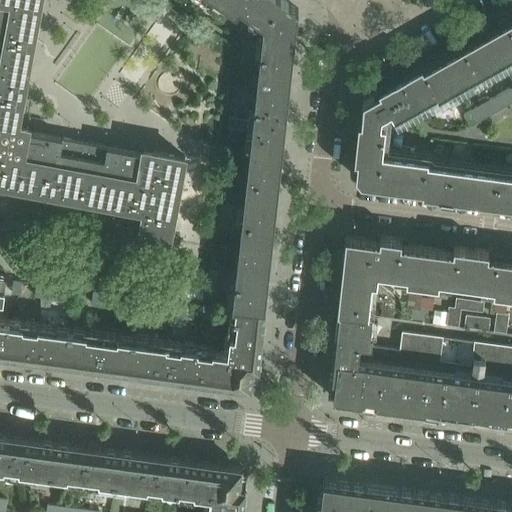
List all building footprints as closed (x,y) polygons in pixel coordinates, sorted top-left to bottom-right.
[(0,0),(0,181),(133,207),(132,216),(143,218),(139,235),(170,241),(185,156),(157,150),(144,147),(143,152),(28,130),(29,126),(18,124),(40,0),(0,0)] [(274,0),(218,0),(236,12),(240,8),(255,19),(258,16),(262,19),(274,0)] [(285,133),(293,59),(298,9),(285,0),(274,0),(262,19),(258,16),(255,19),(264,24),(252,129),(285,133)] [(511,15),(423,66),(422,64),(379,88),(380,91),(363,100),(361,120),(358,120),(354,158),(357,159),(356,175),(361,181),(423,189),(422,192),(511,204),(511,170),(428,160),(428,157),(383,151),(386,123),(381,123),(382,115),(391,110),(395,117),(437,93),(438,96),(439,95),(511,53),(511,15)] [(511,86),(464,114),(470,125),(511,101),(511,86)] [(242,142),(243,129),(228,127),(226,140),(242,142)] [(276,207),(285,133),(252,129),(244,205),(276,207)] [(237,166),(222,165),(220,181),(235,182),(237,166)] [(265,308),(274,233),(276,207),(244,205),(233,304),(265,308)] [(423,282),(428,247),(407,244),(404,240),(405,238),(377,234),(377,237),(374,239),(365,238),(365,237),(355,236),(355,237),(346,235),(337,311),(372,315),(372,313),(370,313),(374,282),(368,282),(369,271),(409,276),(408,280),(423,282)] [(511,257),(494,255),(492,252),(492,250),(451,244),(451,247),(448,249),(428,247),(423,282),(440,284),(441,280),(494,288),(494,291),(511,293),(511,257)] [(0,306),(2,307),(7,273),(0,272),(0,353),(3,354),(8,317),(0,315),(0,306)] [(20,293),(22,281),(13,280),(12,292),(20,293)] [(45,284),(36,283),(35,295),(43,296),(45,284)] [(53,285),(45,284),(43,296),(51,297),(53,285)] [(206,301),(207,291),(178,288),(177,297),(206,301)] [(107,292),(94,291),(92,303),(105,305),(107,292)] [(134,296),(107,292),(105,305),(132,308),(134,296)] [(459,326),(461,308),(483,311),(485,301),(456,297),(455,306),(449,305),(447,324),(459,326)] [(154,311),(169,313),(171,301),(155,299),(154,311)] [(187,303),(171,301),(169,313),(186,315),(187,303)] [(265,308),(233,304),(233,305),(228,332),(231,333),(230,344),(261,347),(265,308)] [(218,320),(220,308),(204,305),(202,318),(218,320)] [(412,317),(424,319),(426,309),(413,307),(412,317)] [(371,343),(373,333),(370,332),(372,315),(337,311),(329,390),(334,391),(333,398),(361,401),(369,344),(369,343),(371,343)] [(494,330),(506,332),(509,313),(497,312),(494,330)] [(464,326),(489,329),(490,317),(466,314),(464,326)] [(71,325),(8,317),(3,354),(66,362),(71,325)] [(97,366),(102,329),(71,325),(66,362),(97,366)] [(129,371),(134,334),(102,329),(97,366),(129,371)] [(489,418),(499,343),(402,330),(400,348),(369,344),(361,401),(489,418)] [(198,342),(134,334),(129,371),(193,379),(198,342)] [(217,345),(198,342),(193,379),(224,384),(229,350),(216,348),(217,345)] [(511,344),(499,343),(489,418),(511,421),(511,344)] [(261,347),(230,344),(229,350),(224,384),(251,387),(252,381),(257,381),(261,347)] [(0,470),(51,477),(56,441),(0,433),(0,470)] [(88,446),(56,441),(51,477),(84,481),(88,446)] [(147,490),(152,454),(88,446),(84,481),(147,490)] [(244,501),(247,473),(241,473),(242,466),(152,454),(147,490),(195,496),(195,494),(197,494),(197,492),(210,494),(209,505),(221,506),(222,498),(244,501)] [(318,485),(315,511),(344,511),(349,482),(324,478),(323,485),(318,485)] [(377,511),(381,486),(349,482),(344,511),(377,511)] [(473,511),(476,499),(381,486),(377,511),(473,511)] [(243,511),(244,501),(222,498),(221,506),(209,505),(208,511),(243,511)] [(511,511),(511,503),(476,499),(473,511),(511,511)] [(46,511),(79,511),(80,507),(48,503),(46,511)]
